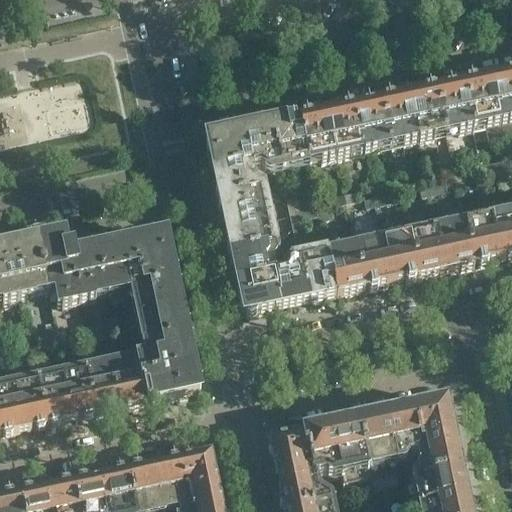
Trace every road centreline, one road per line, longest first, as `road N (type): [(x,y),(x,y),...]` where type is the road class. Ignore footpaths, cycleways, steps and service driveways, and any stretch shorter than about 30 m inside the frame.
road 1 (residential): [(169,122),(511,52)]
road 2 (residential): [(236,429),(0,475)]
road 3 (residential): [(236,429),(471,380)]
road 4 (residential): [(222,363),(457,315)]
road 5 (residential): [(181,177),(222,363)]
road 6 (residential): [(0,217),(181,177)]
road 7 (residential): [(294,0),(149,30)]
road 8 (residential): [(499,511),(471,380)]
